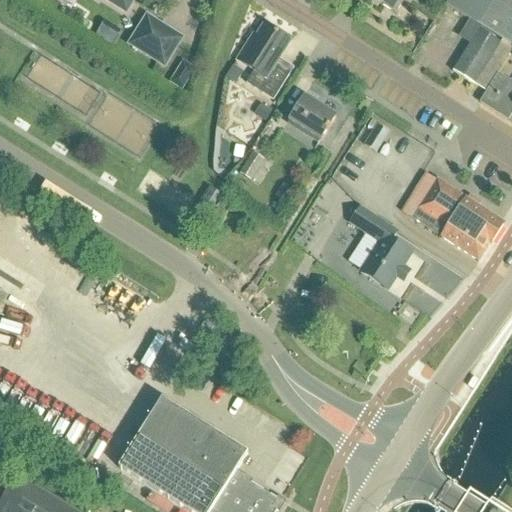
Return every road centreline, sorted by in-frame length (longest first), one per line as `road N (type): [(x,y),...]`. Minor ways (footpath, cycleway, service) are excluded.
road 1 (unclassified): [(285,379),(225,294),(0,152)]
road 2 (residential): [(280,0),(511,161)]
road 3 (primary): [(394,463),(511,292)]
road 4 (unclassified): [(394,463),(387,435),(367,419),(285,379)]
road 5 (unclassified): [(285,379),(313,421),(367,458),(394,463)]
